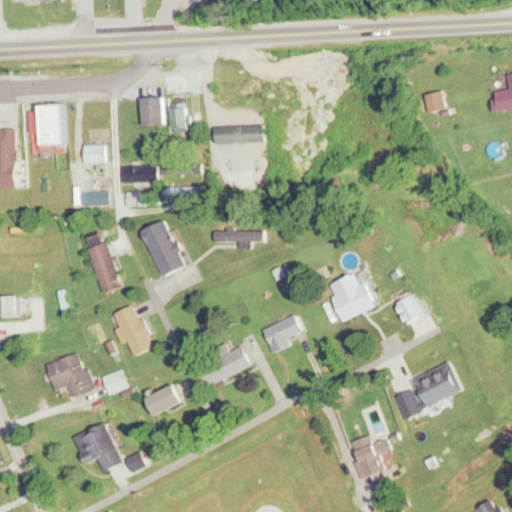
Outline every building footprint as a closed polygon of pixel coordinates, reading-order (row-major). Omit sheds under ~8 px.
[(499,111),(511,109),(511,74),(511,79),(511,90),(496,92),(499,111)] [(169,125),(169,98),(147,98),(147,125),(169,125)] [(193,131),(193,109),(177,109),(177,131),(193,131)] [(47,154),(47,110),(34,110),(34,154),(47,154)] [(219,144),(270,143),(270,126),(219,127),(219,144)] [(12,200),(21,200),(21,150),(12,150),(12,200)] [(181,158),(165,158),(165,174),(205,174),(205,164),(181,164),(181,158)] [(161,183),(161,166),(125,166),(125,183),(161,183)] [(160,205),(160,194),(130,194),(130,205),(160,205)] [(166,278),(190,267),(170,220),(145,231),(166,278)] [(32,221),(20,221),(20,230),(32,230),(32,221)] [(244,242),(244,248),(255,248),(255,242),(268,242),(268,231),(217,231),(217,242),(244,242)] [(92,249),(107,293),(126,287),(111,243),(92,249)] [(381,308),(370,281),(364,283),(360,274),(332,285),(346,321),(381,308)] [(0,317),(23,317),(23,298),(0,297),(0,317)] [(398,306),(410,325),(425,316),(414,297),(398,306)] [(136,357),(158,348),(139,305),(118,314),(136,357)] [(294,346),(291,340),(307,332),(299,315),(267,329),(278,353),(294,346)] [(255,368),(247,346),(232,352),(229,344),(216,349),(220,359),(200,367),(208,387),(255,368)] [(96,390),(84,353),(50,364),(58,390),(70,386),(74,397),(96,390)] [(427,409),(467,391),(455,363),(415,381),(427,409)] [(106,377),(113,394),(132,386),(125,369),(106,377)] [(160,416),(187,403),(178,385),(151,398),(160,416)] [(78,436),(90,465),(104,459),(109,471),(126,464),(110,423),(78,436)] [(356,442),(362,461),(358,463),(364,480),(388,472),(383,456),(396,452),(392,440),(377,445),(374,436),(356,442)] [(509,511),(506,506),(501,509),(497,501),(482,509),(483,511),(509,511)]
